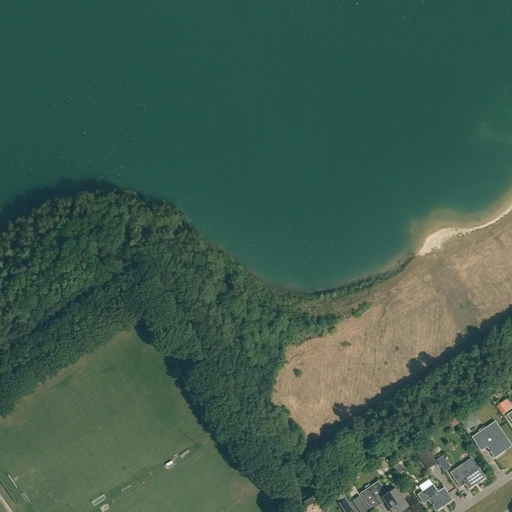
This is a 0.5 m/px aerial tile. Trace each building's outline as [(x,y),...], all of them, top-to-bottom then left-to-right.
[(502,414),(509,410),(503,401),(497,406),(502,414)] [(464,429),(471,425),(466,417),(459,421),(464,429)] [(494,458),(511,447),(495,422),(472,438),(480,451),(486,447),(489,452),(488,452),(489,454),(490,453),(494,458)] [(427,470),(437,463),(425,446),(416,452),(427,470)] [(461,465),(449,473),(460,488),(464,485),(468,490),(485,479),(476,466),(471,459),(461,466),(461,465)] [(447,462),(441,466),(445,471),(451,467),(447,462)] [(386,495),(377,482),(360,494),(371,511),(384,502),(391,511),(400,511),(408,511),(408,510),(407,508),(407,507),(395,489),(386,495)] [(432,485),(417,495),(423,504),(428,501),(431,506),(430,507),(431,508),(432,507),(435,511),(452,501),(444,488),(437,493),(432,485)] [(305,502),(308,507),(315,502),(312,497),(305,502)]
